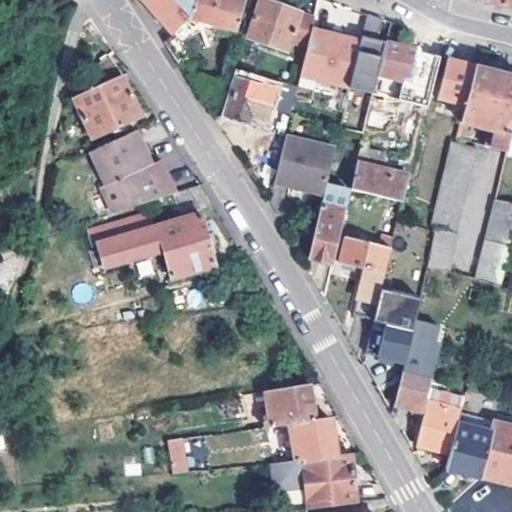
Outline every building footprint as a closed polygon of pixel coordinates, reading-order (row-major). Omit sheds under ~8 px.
[(140,0),(168,29),(172,34),(187,16),(191,0),(140,0)] [(240,0),(191,0),(187,16),(172,34),(165,43),(179,66),(195,20),(233,30),(240,0)] [(511,0),(487,0),(486,3),(493,4),(511,8),(511,0)] [(311,30),(313,20),(283,9),(284,5),(279,3),(278,7),(261,1),(247,40),(286,54),(290,45),(306,49),(311,30)] [(359,42),(351,80),(364,85),(357,110),(344,106),(342,117),(366,124),(378,75),(386,43),(372,37),(376,22),(365,19),(359,42)] [(300,77),(348,89),(351,80),(359,42),(311,30),(306,49),(300,77)] [(419,52),(386,43),(378,75),(412,84),(419,52)] [(121,77),(108,58),(93,68),(104,85),(121,77)] [(431,97),(467,107),(476,68),(468,66),(449,61),(444,78),(436,75),(431,97)] [(511,133),(511,76),(476,68),(467,107),(464,123),(490,130),(486,147),(508,152),(511,137),(511,133)] [(140,117),(121,77),(104,85),(73,98),(92,139),(140,117)] [(297,88),(275,83),(273,88),(239,79),(228,116),(248,122),(251,118),(265,121),(269,109),(291,115),(297,88)] [(342,117),(339,129),(364,135),(366,124),(342,117)] [(135,131),(91,152),(105,184),(101,187),(112,214),(171,196),(157,166),(156,163),(151,165),(135,131)] [(285,138),(274,184),(324,196),(326,184),(334,150),(285,138)] [(456,234),(479,148),(455,142),(432,229),(437,231),(456,234)] [(382,165),(385,151),(361,146),(357,167),(409,181),(411,172),(382,165)] [(351,189),(403,203),(409,181),(357,167),(351,189)] [(324,196),(309,258),(315,259),(333,264),(346,212),(351,190),(326,184),(324,196)] [(201,186),(173,195),(180,215),(213,206),(201,186)] [(366,269),(363,280),(354,316),(373,320),(389,259),(396,230),(403,203),(351,189),(351,190),(346,212),(386,222),(379,248),(347,240),(341,263),(360,268),(366,269)] [(511,240),(511,204),(496,201),(477,277),(502,283),(511,240)] [(163,251),(172,280),(215,267),(200,215),(153,227),(149,215),(87,233),(91,246),(98,245),(104,267),(163,251)] [(396,230),(389,259),(397,261),(404,232),(396,230)] [(456,234),(437,231),(428,267),(450,272),(459,236),(456,234)] [(98,245),(91,246),(97,269),(104,267),(98,245)] [(366,269),(360,268),(358,278),(363,280),(366,269)] [(414,322),(418,307),(406,304),(400,328),(412,331),(414,322)] [(403,369),(433,376),(444,330),(414,322),(412,331),(404,363),(403,369)] [(404,363),(412,331),(400,328),(385,325),(378,356),(380,356),(385,358),(404,363)] [(433,376),(403,369),(393,405),(411,410),(410,415),(416,417),(418,412),(424,413),(429,390),(433,376)] [(267,427),(291,424),(315,420),(313,406),(318,405),(318,398),(312,398),(309,384),(267,391),(271,414),(265,416),(267,427)] [(424,413),(416,446),(449,455),(456,425),(459,415),(460,410),(433,403),(436,393),(429,390),(424,413)] [(456,425),(490,434),(493,424),(459,415),(456,425)] [(296,461),(336,457),(331,418),(315,420),(291,424),(296,461)] [(493,424),(490,434),(479,477),(511,485),(511,426),(493,423),(493,424)] [(456,425),(449,455),(445,468),(479,477),(490,434),(456,425)] [(186,472),(182,439),(168,441),(172,473),(186,472)] [(307,509),(356,504),(353,484),(358,483),(358,476),(353,476),(350,456),(336,457),(296,461),(274,463),(276,489),(305,486),(307,509)]
